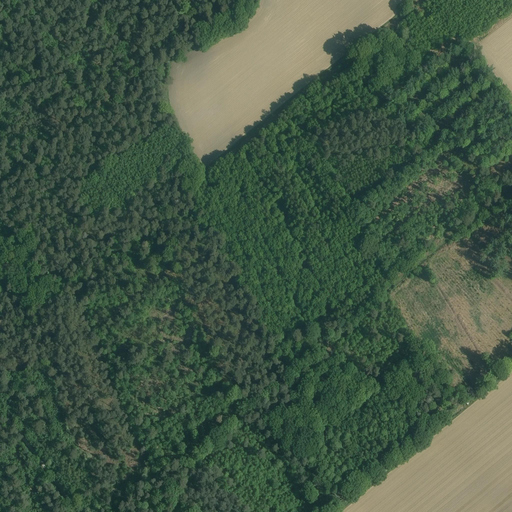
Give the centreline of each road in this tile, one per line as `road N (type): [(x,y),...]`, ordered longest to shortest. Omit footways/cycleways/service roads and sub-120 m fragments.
road 1 (track): [(21,0),(71,70),(134,123),(179,186)]
road 2 (track): [(78,511),(0,404)]
